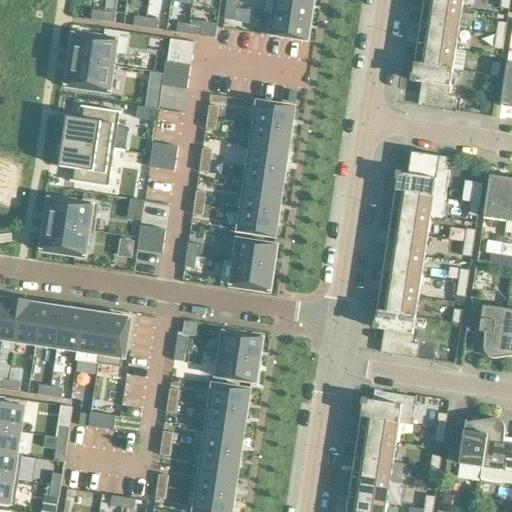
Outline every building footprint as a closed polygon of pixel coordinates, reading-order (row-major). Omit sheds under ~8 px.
[(227,0),(226,8),(236,9),(237,0),(227,0)] [(265,0),(264,12),(265,12),(264,12),(274,14),(274,15),(311,21),(314,0),(312,0),(265,0)] [(424,0),(424,4),(462,10),(463,0),(424,0)] [(509,10),(510,0),(501,0),(500,9),(509,10)] [(462,10),(424,4),(423,14),(421,23),(459,29),(462,10)] [(226,8),(225,19),(234,21),(236,9),(226,8)] [(93,10),(91,20),(103,22),(105,12),(93,10)] [(105,12),(103,22),(115,24),(116,14),(105,12)] [(264,12),(261,35),(308,42),(311,21),(274,15),(274,14),(264,12)] [(135,17),(134,27),(146,28),(147,18),(135,17)] [(147,18),(146,28),(157,30),(159,20),(147,18)] [(498,22),(496,36),(505,37),(507,24),(498,22)] [(178,23),(177,33),(189,35),(190,25),(178,23)] [(421,23),(420,34),(418,43),(423,44),(457,49),(459,29),(421,23)] [(190,25),(189,35),(200,36),(202,27),(190,25)] [(74,35),(70,60),(114,67),(116,54),(126,55),(129,34),(106,31),(105,37),(100,36),(84,34),(74,32),(74,35)] [(503,50),(505,37),(496,36),(494,49),(503,50)] [(423,44),(418,43),(417,55),(415,62),(454,68),(457,49),(423,44)] [(66,85),(66,88),(75,90),(92,92),(110,95),(111,92),(114,67),(70,60),(66,85)] [(166,62),(164,74),(189,78),(191,66),(166,62)] [(427,94),(424,107),(455,112),(457,97),(449,96),(454,68),(415,62),(412,82),(424,84),(422,93),(427,94)] [(491,76),(499,77),(501,64),(494,63),(491,76)] [(511,65),(507,65),(501,107),(502,107),(503,104),(508,105),(508,108),(511,108),(511,65)] [(164,74),(162,86),(187,90),(189,78),(164,74)] [(258,102),(255,124),(292,130),(295,108),(258,102)] [(140,106),(138,120),(157,122),(159,109),(145,107),(140,106)] [(209,106),(208,118),(217,119),(219,107),(209,106)] [(65,137),(64,143),(115,150),(125,152),(129,129),(118,128),(120,114),(121,114),(121,113),(89,108),(88,109),(87,121),(68,118),(65,137)] [(208,118),(206,130),(216,131),(217,119),(208,118)] [(255,124),(251,146),(288,151),(292,130),(255,124)] [(63,148),(60,167),(79,170),(77,182),(77,184),(109,188),(110,187),(109,187),(115,150),(64,143),(63,148)] [(154,144),(152,156),(177,160),(179,148),(154,144)] [(251,146),(248,167),(285,173),(288,151),(251,146)] [(203,149),(201,161),(211,162),(213,150),(203,149)] [(446,171),(448,158),(418,153),(416,167),(411,166),(410,176),(399,174),(396,193),(434,199),(434,197),(446,199),(450,172),(446,171)] [(152,156),(150,168),(175,172),(177,160),(152,156)] [(201,161),(199,172),(209,174),(211,162),(201,161)] [(248,167),(245,189),(282,195),(285,173),(248,167)] [(506,222),(511,183),(511,179),(497,177),(492,177),(490,176),(484,218),(506,222)] [(481,204),(484,184),(466,181),(463,200),(481,204)] [(245,189),(241,211),(279,217),(282,195),(245,189)] [(196,191),(195,203),(205,205),(206,193),(196,191)] [(394,201),(393,213),(397,213),(431,219),(434,199),(396,193),(394,201)] [(49,200),(45,225),(90,231),(90,232),(94,233),(98,207),(99,204),(75,201),(59,198),(49,197),(49,200)] [(478,217),(480,204),(471,202),(469,216),(478,217)] [(195,203),(193,215),(203,217),(205,205),(195,203)] [(241,211),(238,233),(275,238),(279,217),(241,211)] [(397,213),(393,213),(391,221),(390,232),(428,238),(431,219),(397,213)] [(42,249),(41,252),(50,254),(67,256),(85,259),(86,256),(90,232),(90,231),(45,225),(42,249)] [(141,227),(139,239),(164,242),(166,230),(141,227)] [(467,229),(465,243),(474,244),(476,231),(467,229)] [(388,241),(387,252),(391,252),(425,257),(428,238),(390,232),(388,241)] [(122,239),(119,256),(132,258),(135,241),(122,239)] [(139,239),(137,251),(162,255),(164,242),(139,239)] [(228,239),(225,261),(274,268),(277,246),(228,239)] [(189,243),(187,255),(197,257),(198,245),(189,243)] [(463,256),(472,258),(474,244),(465,243),(463,256)] [(511,244),(489,243),(489,253),(511,254),(511,244)] [(391,252),(387,252),(385,262),(384,271),(422,277),(425,257),(391,252)] [(490,264),(500,266),(501,256),(491,254),(490,264)] [(187,255),(185,267),(195,269),(197,257),(187,255)] [(511,257),(501,256),(500,266),(511,267),(511,257)] [(225,261),(221,283),(231,285),(230,288),(270,294),(270,291),(274,268),(225,261)] [(461,270),(459,283),(468,284),(470,271),(461,270)] [(382,282),(381,290),(386,291),(419,296),(422,277),(384,271),(382,282)] [(457,297),(466,298),(468,284),(459,283),(457,297)] [(379,302),(378,310),(416,316),(419,296),(386,291),(381,290),(379,302)] [(0,340),(14,342),(20,300),(9,299),(9,301),(0,299),(0,340)] [(20,300),(14,342),(36,346),(41,306),(39,305),(39,303),(33,302),(20,300)] [(471,304),(467,331),(485,333),(484,348),(484,350),(485,351),(485,352),(486,353),(486,354),(487,355),(488,357),(490,358),(492,359),(493,359),(495,359),(497,359),(499,359),(500,359),(507,310),(471,304)] [(41,306),(36,346),(57,349),(63,309),(41,306)] [(63,309),(57,349),(79,352),(85,312),(63,309)] [(412,344),(416,316),(378,310),(375,329),(386,331),(385,341),(389,341),(387,355),(418,359),(420,345),(412,344)] [(452,323),(462,325),(464,311),(455,310),(452,323)] [(511,310),(507,310),(500,359),(511,357),(511,310)] [(85,312),(79,352),(99,355),(101,355),(107,316),(85,312)] [(99,355),(98,365),(121,368),(123,359),(125,359),(131,319),(128,319),(107,316),(101,355),(99,355)] [(223,333),(220,356),(260,362),(263,339),(264,336),(248,334),(232,331),(232,332),(224,330),(223,333)] [(176,349),(186,350),(188,339),(178,337),(176,349)] [(184,362),(186,350),(176,349),(174,361),(184,362)] [(220,356),(217,378),(257,384),(260,362),(220,356)] [(0,389),(7,390),(9,381),(0,379),(0,389)] [(21,382),(9,381),(7,390),(19,392),(21,382)] [(40,385),(38,395),(50,397),(52,387),(40,385)] [(213,385),(210,407),(247,412),(251,390),(213,385)] [(52,387),(50,397),(62,399),(63,389),(52,387)] [(168,401),(178,403),(180,391),(170,389),(168,401)] [(364,400),(362,417),(400,423),(400,424),(412,426),(416,398),(404,396),(383,393),(377,392),(375,402),(374,402),(364,400)] [(176,414),(178,403),(168,401),(166,413),(176,414)] [(0,404),(0,428),(21,432),(25,408),(0,404)] [(210,407),(207,428),(244,434),(247,412),(210,407)] [(91,413),(91,415),(89,427),(114,431),(116,417),(91,413)] [(79,426),(89,427),(91,415),(81,414),(79,426)] [(439,414),(437,428),(446,429),(448,415),(439,414)] [(400,423),(362,417),(360,427),(359,438),(363,438),(397,443),(400,423)] [(493,419),(490,420),(483,469),(481,479),(511,483),(511,446),(504,445),(505,433),(505,431),(506,430),(505,429),(505,427),(505,426),(504,425),(503,423),(502,422),(500,421),(499,420),(498,420),(496,419),(494,419),(493,419)] [(446,463),(483,469),(490,420),(467,423),(468,421),(466,421),(464,440),(453,438),(453,437),(450,437),(446,463)] [(58,438),(68,440),(70,428),(60,426),(58,438)] [(0,428),(0,453),(18,456),(21,432),(0,428)] [(207,428),(204,450),(241,456),(244,434),(207,428)] [(446,429),(437,428),(434,442),(444,444),(446,429)] [(164,432),(162,444),(172,445),(173,433),(164,432)] [(66,452),(68,440),(58,438),(57,450),(66,452)] [(363,438),(359,438),(357,448),(355,458),(394,463),(397,443),(363,438)] [(170,457),(172,445),(162,444),(160,456),(170,457)] [(204,450),(200,472),(238,477),(241,456),(204,450)] [(0,453),(0,478),(19,481),(23,456),(18,456),(0,453)] [(433,456),(430,469),(440,470),(442,457),(433,456)] [(354,468),(352,478),(357,479),(391,484),(394,463),(355,458),(354,468)] [(428,482),(436,484),(438,484),(440,470),(430,469),(428,482)] [(200,472),(197,494),(234,499),(238,477),(200,472)] [(51,486),(61,487),(63,475),(53,474),(51,486)] [(157,487),(167,488),(169,476),(159,475),(157,487)] [(0,478),(0,503),(15,506),(19,481),(0,478)] [(357,479),(352,478),(351,488),(349,498),(388,504),(391,484),(357,479)] [(59,499),(61,487),(51,486),(49,498),(59,499)] [(165,500),(167,488),(157,487),(156,499),(165,500)] [(197,494),(194,511),(232,511),(234,499),(197,494)] [(111,506),(123,508),(124,498),(112,496),(111,506)] [(426,496),(424,509),(433,511),(435,497),(434,497),(426,496)] [(124,498),(123,508),(135,510),(136,500),(124,498)] [(348,508),(347,511),(386,511),(388,504),(349,498),(348,508)] [(443,498),(441,509),(454,511),(456,500),(443,498)]
